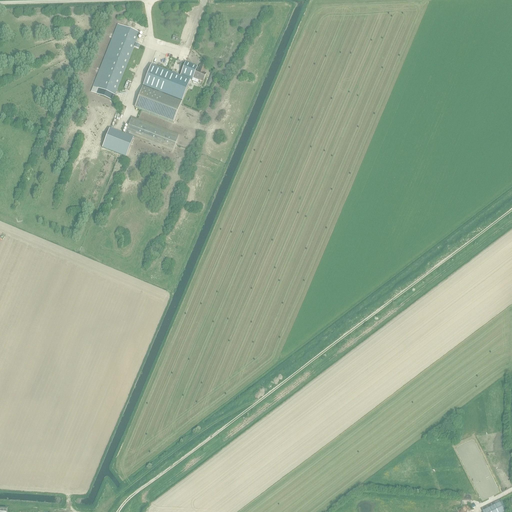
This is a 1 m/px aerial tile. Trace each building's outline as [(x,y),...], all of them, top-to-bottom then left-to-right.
[(99,73),(94,86),(98,88),(96,94),(111,100),(113,94),(114,95),(133,47),(138,49),(140,45),(135,43),(139,33),(122,26),(118,25),(114,35),(113,39),(101,69),(99,73)] [(185,62),(180,77),(189,81),(197,84),(198,81),(203,82),(206,74),(204,73),(206,69),(200,66),(199,68),(197,67),(185,62)] [(151,66),(143,87),(181,102),(189,81),(180,77),(151,66)] [(181,102),(143,87),(135,108),(173,123),(181,102)] [(178,136),(131,118),(125,134),(134,137),(172,152),(178,136)] [(134,137),(125,134),(125,135),(109,129),(102,148),(126,157),(134,137)] [(500,503),(482,511),(502,511),(504,511),(500,502),(500,503)]
